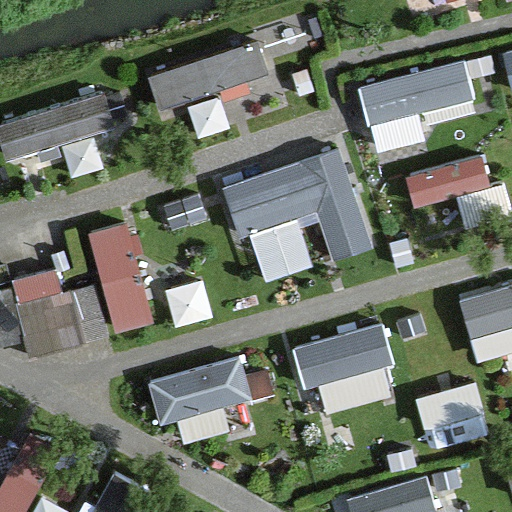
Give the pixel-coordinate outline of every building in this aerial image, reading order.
[(161,96),(274,56),(261,21),(148,61),(161,96)] [(363,64),(376,135),(428,125),(423,99),(478,88),(470,44),(363,64)] [(0,100),(0,102),(6,136),(115,117),(108,81),(0,100)] [(346,130),(230,163),(260,268),(326,250),(325,246),(375,232),(346,130)] [(485,143),(409,154),(413,184),(489,173),(485,143)] [(86,217),(119,320),(162,306),(129,204),(86,217)] [(97,326),(74,244),(12,262),(35,343),(97,326)] [(511,268),(462,281),(475,332),(511,322),(511,268)] [(326,404),(404,380),(381,305),(303,329),(326,404)] [(243,337),(149,366),(162,408),(256,379),(243,337)] [(429,436),(488,428),(481,370),(422,378),(429,436)] [(33,413),(0,472),(0,496),(23,509),(66,431),(33,413)] [(133,511),(151,475),(109,455),(81,511),(133,511)] [(350,486),(359,511),(377,511),(382,510),(382,511),(446,511),(426,457),(350,486)] [(156,511),(199,511),(201,510),(169,491),(156,511)]
